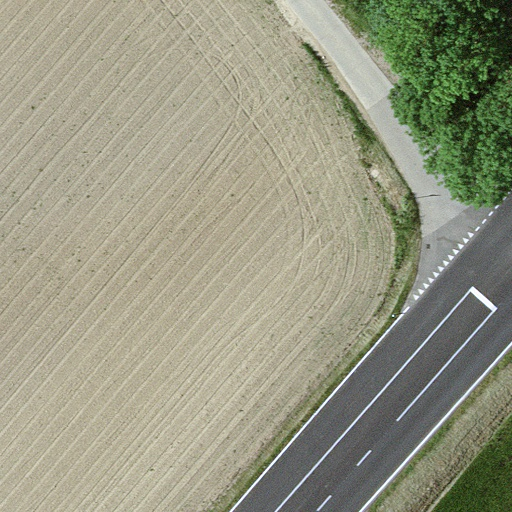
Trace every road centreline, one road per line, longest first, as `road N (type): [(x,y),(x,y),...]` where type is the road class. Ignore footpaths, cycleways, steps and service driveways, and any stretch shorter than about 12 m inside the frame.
road 1 (track): [(511,265),(468,221),(303,0)]
road 2 (primary): [(299,511),(511,266)]
